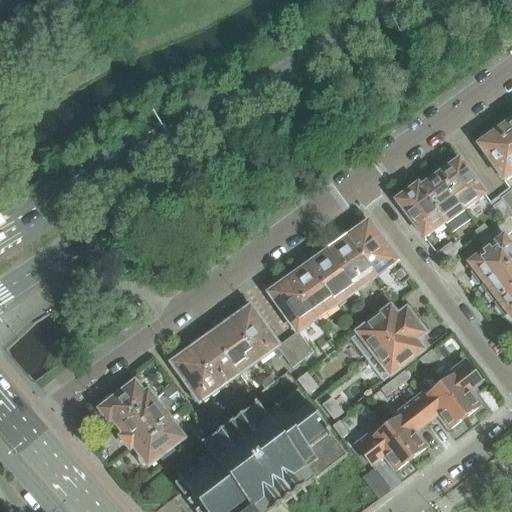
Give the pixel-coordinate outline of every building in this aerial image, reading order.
[(0,0),(0,26),(13,17),(17,23),(24,18),(20,12),(26,8),(19,0),(0,0)] [(511,155),(511,122),(510,124),(505,123),(494,131),(511,155)] [(511,176),(511,155),(494,131),(481,140),(484,144),(479,149),(504,183),(511,176)] [(463,214),(485,198),(459,163),(450,169),(446,169),(441,173),(440,176),(438,178),(463,214)] [(445,227),(463,214),(438,178),(437,178),(432,179),(428,182),(427,185),(421,190),(419,187),(417,188),(419,191),(445,227)] [(445,227),(419,191),(417,188),(415,190),(411,190),(407,193),(407,196),(395,204),(424,242),(445,227)] [(511,217),(511,216),(511,194),(509,190),(498,199),(501,203),(511,217)] [(501,225),(503,223),(511,217),(501,203),(498,199),(488,206),(501,225)] [(511,263),(511,252),(503,240),(511,233),(511,216),(511,217),(503,223),(503,224),(490,235),(489,234),(482,240),(478,243),(486,254),(468,268),(473,275),(470,276),(471,278),(470,283),(474,287),(479,288),(479,289),(511,263)] [(396,264),(367,227),(360,232),(354,231),(345,238),(376,279),(396,264)] [(484,228),(477,233),(482,240),(489,234),(484,228)] [(482,240),(477,233),(473,236),(478,243),(482,240)] [(376,279),(345,238),(335,245),(334,251),(328,255),(356,293),(376,279)] [(443,265),(458,253),(452,245),(437,258),(443,265)] [(356,293),(328,255),(321,260),(318,257),(306,266),(336,308),(356,293)] [(511,264),(479,289),(484,296),(483,300),(488,306),(492,305),(494,307),(511,293),(511,264)] [(336,308),(306,266),(293,275),(295,278),(288,284),(316,323),(336,308)] [(401,287),(409,281),(402,272),(394,278),(401,287)] [(316,323),(288,284),(268,298),(297,337),(316,323)] [(509,324),(511,322),(511,293),(494,307),(494,308),(493,313),(497,319),(502,318),(503,320),(505,319),(509,324)] [(357,336),(349,342),(366,364),(421,321),(412,309),(405,314),(398,305),(396,307),(390,311),(383,316),(377,321),(357,336)] [(376,307),(369,311),(377,321),(383,316),(376,307)] [(232,323),(230,324),(258,363),(260,361),(272,352),(278,361),(282,358),(283,357),(281,354),(278,350),(277,349),(249,310),(233,322),(232,323)] [(421,321),(366,364),(382,385),(430,348),(425,341),(430,337),(428,334),(430,333),(421,321)] [(220,326),(207,335),(238,377),(258,363),(230,324),(223,330),(220,326)] [(329,331),(324,324),(320,327),(325,333),(329,331)] [(328,331),(326,333),(333,342),(338,339),(331,330),(328,331)] [(197,348),(192,352),(219,391),(238,377),(207,335),(194,344),(197,348)] [(303,340),(301,341),(301,342),(297,337),(288,343),(303,363),(313,355),(303,340)] [(288,343),(278,350),(281,354),(283,357),(293,370),(298,366),(303,363),(288,343)] [(188,355),(172,367),(200,405),(216,393),(219,391),(192,352),(188,355)] [(431,353),(419,362),(425,369),(436,360),(431,353)] [(467,363),(437,386),(440,389),(466,422),(468,420),(483,409),(472,394),(484,385),(467,363)] [(404,374),(392,383),(398,390),(410,381),(404,374)] [(318,390),(307,375),(297,383),(308,397),(318,390)] [(266,391),(273,385),(269,378),(261,385),(266,391)] [(139,383),(100,412),(112,428),(116,426),(118,429),(157,401),(151,393),(148,395),(139,383)] [(392,383),(381,392),(386,399),(398,390),(392,383)] [(174,389),(163,396),(167,401),(168,402),(178,394),(174,389)] [(449,435),(466,422),(440,389),(427,399),(423,394),(410,405),(428,428),(438,421),(449,435)] [(243,412),(241,414),(244,418),(236,423),(233,420),(231,422),(233,425),(226,431),(224,428),(221,430),(224,433),(216,438),(214,435),(201,444),(208,454),(196,462),(200,468),(193,473),(191,471),(188,473),(185,469),(177,475),(180,479),(178,481),(179,483),(175,487),(193,511),(284,511),(285,511),(287,510),(284,507),(291,501),(294,505),(297,503),(294,499),(314,484),(316,488),(318,486),(316,482),(346,459),(298,394),(267,418),(259,407),(258,407),(255,404),(252,405),(255,409),(246,416),(243,412)] [(332,400),(322,408),(334,422),(343,415),(332,400)] [(157,401),(118,429),(119,430),(121,433),(121,439),(127,447),(133,449),(172,420),(157,401)] [(236,402),(231,406),(236,413),(241,409),(236,402)] [(383,425),(384,427),(412,464),(412,463),(414,462),(430,450),(419,436),(428,429),(410,405),(396,415),(383,425)] [(217,427),(204,409),(194,416),(207,434),(217,427)] [(172,420),(133,449),(134,450),(136,452),(136,453),(148,468),(182,442),(173,429),(176,427),(174,424),(172,420)] [(340,423),(332,428),(341,441),(349,435),(340,423)] [(369,435),(354,447),(372,471),(384,462),(395,476),(399,474),(410,465),(412,464),(384,427),(383,425),(369,435)] [(373,473),(368,477),(362,482),(378,503),(389,494),(373,473)]
